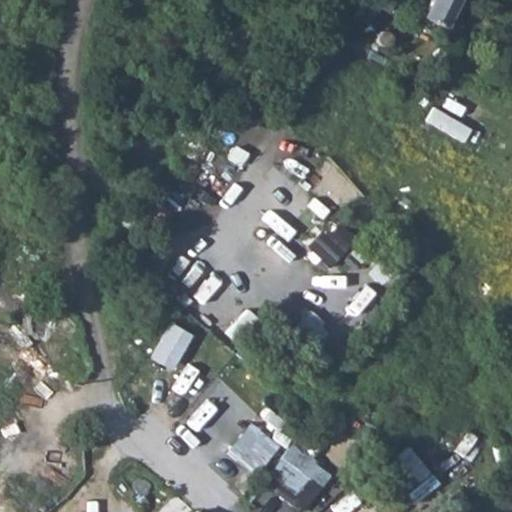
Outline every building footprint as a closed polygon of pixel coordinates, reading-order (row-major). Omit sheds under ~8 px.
[(424,0),(418,13),(441,25),(453,0),(424,0)] [(377,44),(383,46),(391,41),(391,33),(386,28),(377,28),(373,33),(373,39),(377,44)] [(435,107),(428,118),(463,140),(470,129),(435,107)] [(331,223),(309,244),(329,266),(352,245),(331,223)] [(60,323),(54,306),(26,316),(33,337),(56,329),(58,335),(76,329),(73,319),(60,323)] [(162,372),(196,326),(176,311),(142,358),(162,372)] [(194,355),(174,377),(197,399),(218,377),(194,355)] [(138,393),(150,367),(138,362),(126,387),(138,393)] [(0,444),(26,406),(0,387),(0,444)] [(213,394),(200,413),(247,444),(259,426),(213,394)] [(293,499),(313,468),(284,450),(265,481),(293,499)] [(360,511),(372,502),(357,485),(325,511),(360,511)]
